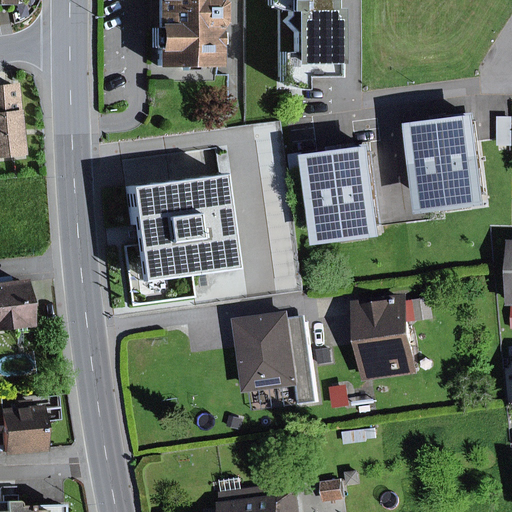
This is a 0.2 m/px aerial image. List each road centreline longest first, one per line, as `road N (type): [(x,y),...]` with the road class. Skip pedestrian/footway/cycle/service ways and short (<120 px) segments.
road 1 (primary): [(69,42),(79,261),(116,511)]
road 2 (residential): [(511,81),(349,102)]
